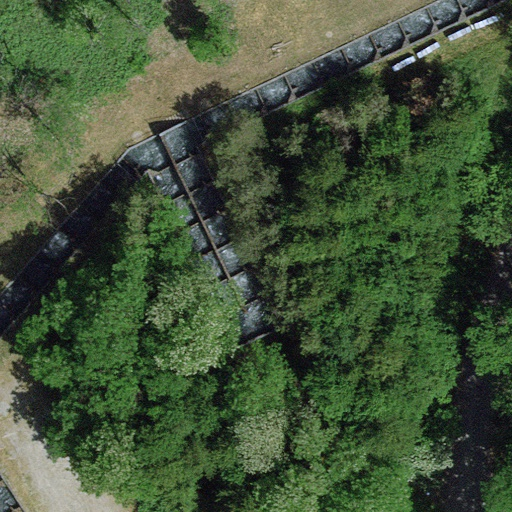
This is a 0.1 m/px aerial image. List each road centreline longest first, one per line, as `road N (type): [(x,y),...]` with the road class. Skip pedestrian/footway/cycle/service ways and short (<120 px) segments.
road 1 (track): [(471,497),(396,483),(322,433),(265,346)]
road 2 (unclassified): [(511,264),(485,348),(470,511)]
